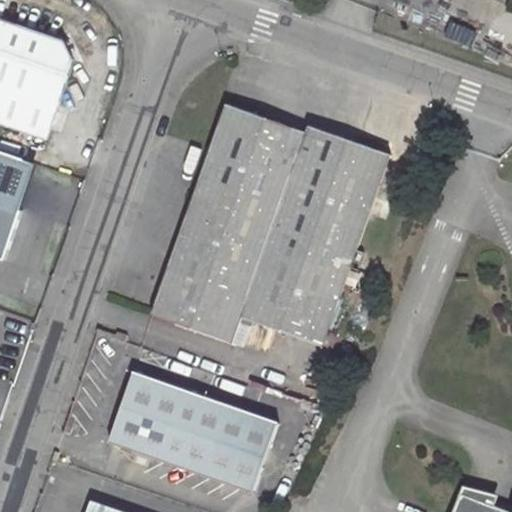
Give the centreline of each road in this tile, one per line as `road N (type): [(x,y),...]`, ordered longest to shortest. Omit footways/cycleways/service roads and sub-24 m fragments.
road 1 (unclassified): [(176,0),(0,511)]
road 2 (unknown): [(480,160),(326,511)]
road 3 (unclassified): [(511,111),(195,0)]
